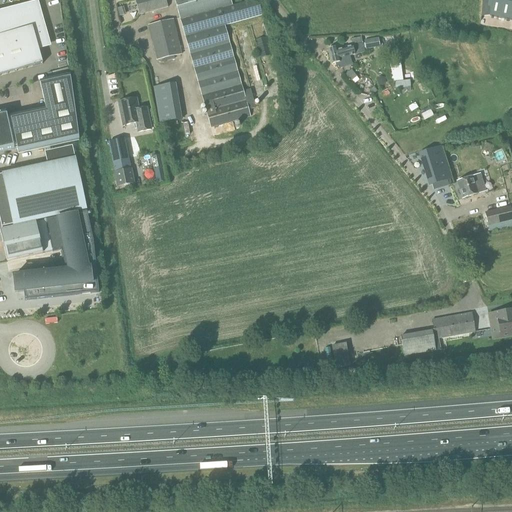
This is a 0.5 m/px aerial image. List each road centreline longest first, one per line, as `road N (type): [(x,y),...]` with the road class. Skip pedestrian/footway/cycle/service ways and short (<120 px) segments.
road 1 (motorway): [(511,408),(0,442)]
road 2 (motorway): [(0,466),(511,434)]
road 3 (unclassified): [(475,307),(469,269),(439,204),(269,0)]
road 4 (unknown): [(92,0),(107,108),(134,184)]
road 5 (unknown): [(106,0),(119,34),(156,70),(181,73),(202,140)]
